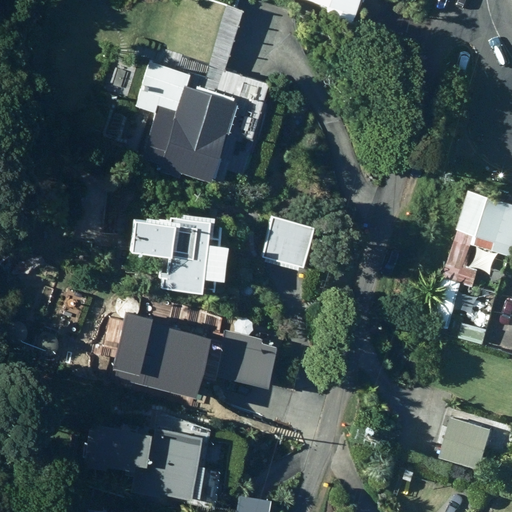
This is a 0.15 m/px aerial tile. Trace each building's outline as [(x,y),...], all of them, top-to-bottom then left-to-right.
[(348,28),(356,0),(299,0),(326,8),(322,20),(348,28)] [(217,183),(244,95),(186,78),(174,114),(158,109),(142,161),(160,167),(159,170),(208,184),(209,179),(217,183)] [(121,183),(80,182),(78,234),(119,235),(121,183)] [(511,204),(470,192),(426,336),(446,342),(463,284),(474,287),(479,272),(467,268),(474,247),(511,258),(511,204)] [(272,217),(261,258),(265,259),(264,264),(297,272),(298,268),(300,268),(311,227),(272,217)] [(218,228),(131,218),(127,258),(159,261),(157,280),(161,281),(159,294),(201,298),(201,295),(212,296),(213,286),(221,287),(224,249),(216,248),(218,228)] [(216,326),(140,305),(135,324),(144,326),(140,339),(147,341),(144,354),(204,370),(263,386),(275,342),(216,326)] [(460,339),(483,345),(491,315),(483,313),(479,329),(464,325),(460,339)] [(440,458),(481,472),(493,434),(453,421),(440,458)] [(130,491),(189,501),(201,435),(157,427),(155,434),(92,423),(84,463),(134,472),(130,491)]
